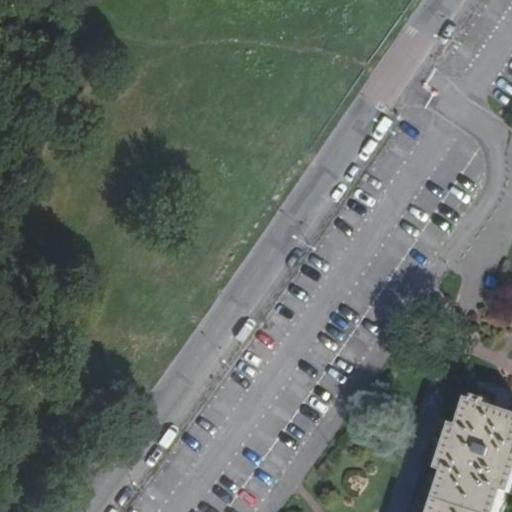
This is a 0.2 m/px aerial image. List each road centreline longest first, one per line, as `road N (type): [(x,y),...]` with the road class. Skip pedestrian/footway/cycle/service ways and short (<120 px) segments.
road 1 (residential): [(398,67),(82,511)]
road 2 (residential): [(487,129),(499,176),(491,198),(267,511)]
